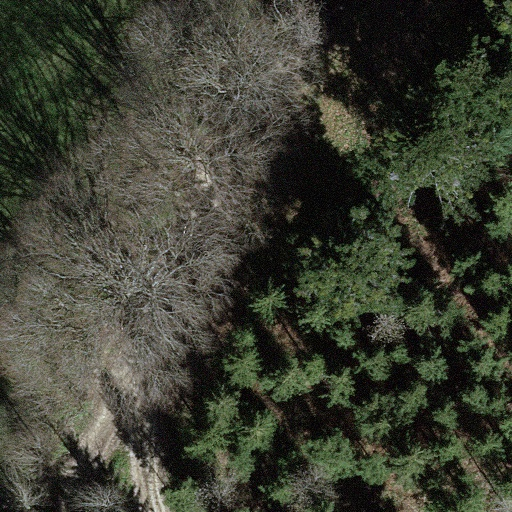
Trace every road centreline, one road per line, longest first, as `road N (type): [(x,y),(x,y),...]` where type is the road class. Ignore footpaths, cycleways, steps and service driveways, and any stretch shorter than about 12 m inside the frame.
road 1 (track): [(330,0),(172,291)]
road 2 (track): [(172,291),(67,511)]
road 3 (track): [(172,291),(147,429),(168,511)]
